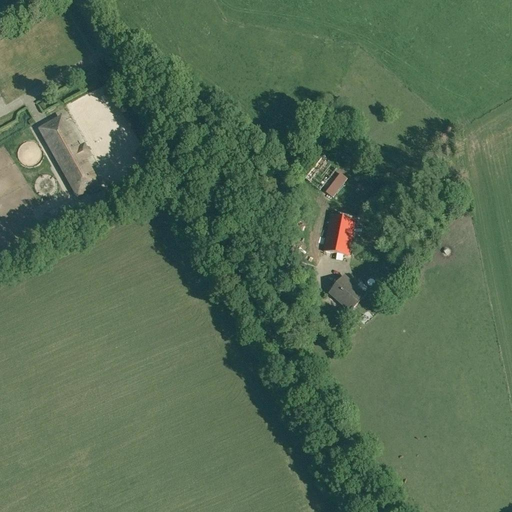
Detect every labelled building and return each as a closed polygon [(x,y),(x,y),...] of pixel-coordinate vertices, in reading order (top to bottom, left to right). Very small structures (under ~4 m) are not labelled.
[(61,117),(35,131),(73,203),(99,189),(85,162),(89,160),(82,147),(78,149),(61,117)] [(348,178),(320,158),(305,180),(332,200),(348,178)] [(355,221),(331,216),(325,252),(349,257),(355,221)] [(364,297),(344,278),(329,294),(350,312),(364,297)] [(341,497),(327,474),(314,481),(327,505),(341,497)]
